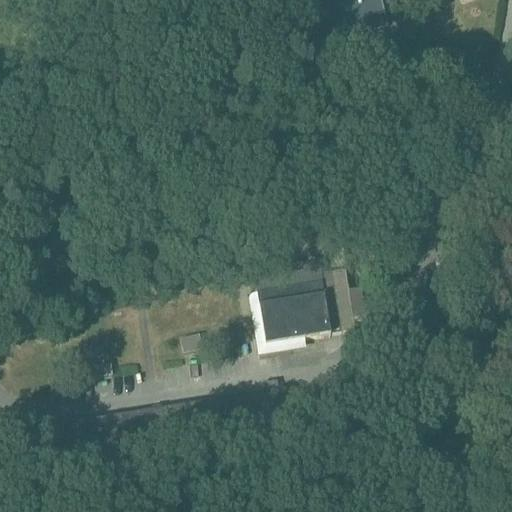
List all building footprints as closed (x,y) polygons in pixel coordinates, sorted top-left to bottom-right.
[(174,0),(190,9),(195,0),(287,0),(305,71),(338,63),(334,46),(386,34),(377,0),(174,0)] [(375,43),(353,48),(357,68),(380,63),(375,43)] [(252,275),(256,300),(265,349),(330,338),(330,337),(354,333),(352,325),(365,322),(360,291),(348,293),(344,273),(319,277),(317,264),(252,275)] [(110,367),(90,370),(92,381),(111,378),(110,367)] [(286,395),(33,435),(40,481),(137,465),(136,460),(166,456),(167,461),(271,444),(268,424),(290,421),(286,395)]
